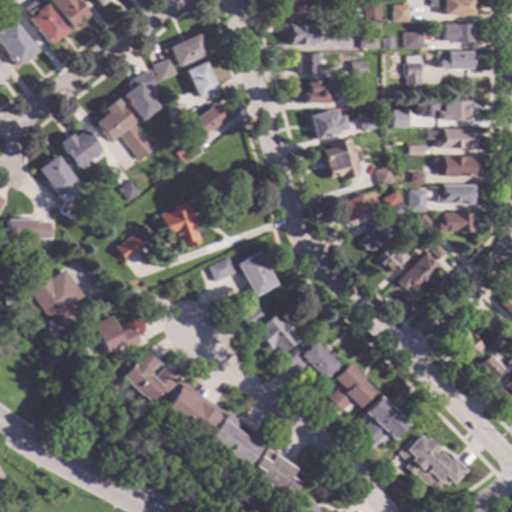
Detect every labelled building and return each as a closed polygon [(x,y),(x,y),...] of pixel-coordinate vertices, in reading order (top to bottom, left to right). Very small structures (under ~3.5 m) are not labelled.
[(75,0),(86,14),(69,28),(47,1),(48,0),(75,0)] [(302,0),(302,12),(275,12),(275,0),(302,0)] [(379,0),(379,22),(360,22),(360,0),(379,0)] [(472,0),(472,16),(441,16),(441,9),(429,9),(429,0),(472,0)] [(64,32),(47,45),(27,20),(34,14),(33,12),(43,4),(64,32)] [(406,22),(391,21),(391,5),(407,6),(406,22)] [(34,50),(14,66),(0,48),(0,30),(12,21),(34,50)] [(316,44),(285,44),(286,24),(316,24),(316,44)] [(470,43),(441,42),(441,24),(445,24),(470,25),(470,43)] [(376,49),(356,49),(356,27),(376,26),(376,49)] [(421,49),(401,49),(401,33),(421,33),(421,49)] [(204,53),(175,67),(167,48),(195,34),(204,53)] [(393,49),(380,49),(380,37),(393,37),(393,49)] [(470,69),(433,69),(433,51),(435,51),(470,51),(470,69)] [(313,74),(296,74),(296,54),(313,54),(313,74)] [(419,84),(404,84),(404,78),(402,78),(401,65),(404,65),(404,57),(418,56),(419,84)] [(173,74),(157,81),(150,65),(166,58),(173,74)] [(214,89),(194,98),(182,71),(202,62),(214,89)] [(365,78),(349,78),(348,78),(348,62),(364,62),(365,78)] [(152,88),(143,91),(156,108),(139,121),(120,96),(131,89),(126,82),(135,75),(146,71),(152,88)] [(365,95),(350,95),(349,78),(365,78),(365,95)] [(335,84),(334,97),(326,97),(325,104),(302,103),(302,92),(305,92),(305,83),(335,84)] [(132,122),(130,124),(150,150),(136,161),(115,135),(107,142),(92,123),(105,112),(102,108),(114,98),(132,122)] [(468,108),(473,108),(473,110),(475,112),(475,117),(473,121),(433,121),(433,118),(425,118),(425,101),(468,101),(468,108)] [(186,119),(170,125),(164,108),(181,103),(186,119)] [(221,119),(198,136),(187,121),(210,104),(221,119)] [(332,117),(340,115),(343,129),(336,131),(336,134),(314,140),(307,115),(330,109),(332,117)] [(406,128),(390,129),(390,111),(406,110),(406,128)] [(376,128),(361,133),(356,117),(372,113),(376,128)] [(98,150),(75,168),(56,143),(68,134),(72,138),(82,129),(98,150)] [(469,130),(468,136),(471,136),(474,140),(474,146),(471,149),(434,149),(434,139),(440,140),(440,129),(469,130)] [(355,176),(327,182),(319,151),(329,149),(327,143),(347,138),(355,176)] [(200,152),(181,165),(173,153),(191,140),(200,152)] [(422,156),(405,155),(405,145),(422,146),(422,156)] [(74,184),(69,188),(73,194),(70,201),(78,205),(71,221),(55,214),(58,206),(34,169),(55,155),(74,184)] [(473,157),(473,177),(434,176),(434,168),(439,169),(439,156),(473,157)] [(391,181),(376,186),(371,171),(387,166),(391,181)] [(422,184),(408,184),(408,173),(422,174),(422,184)] [(137,191),(125,201),(116,190),(128,180),(137,191)] [(472,205),(433,205),(433,196),(439,196),(439,184),(472,184),(472,205)] [(399,200),(385,208),(380,199),(393,191),(399,200)] [(368,211),(344,224),(341,217),(338,218),(333,208),(359,194),(368,211)] [(423,201),(422,211),(409,210),(409,200),(423,201)] [(198,243),(183,248),(182,243),(175,246),(171,234),(164,236),(156,212),(184,202),(198,243)] [(405,211),(392,219),(387,209),(400,202),(405,211)] [(427,221),(420,227),(414,219),(421,213),(427,221)] [(473,232),(434,232),(434,225),(440,225),(440,214),(473,214),(473,232)] [(32,223),(47,223),(47,239),(3,239),(3,219),(32,219),(32,223)] [(389,232),(365,254),(355,243),(378,220),(389,232)] [(433,241),(422,251),(416,244),(426,234),(433,241)] [(140,248),(122,262),(112,248),(130,235),(140,248)] [(404,257),(388,273),(372,258),(389,241),(404,257)] [(444,253),(437,260),(426,250),(433,243),(444,253)] [(274,285),(251,297),(234,265),(256,253),(274,285)] [(437,268),(412,293),(404,286),(400,290),(393,283),(422,254),(437,268)] [(232,273),(212,282),(205,268),(225,258),(232,273)] [(83,299),(68,309),(73,317),(53,331),(21,287),(42,272),(48,279),(62,269),(83,299)] [(511,321),(498,306),(511,292),(511,321)] [(10,302),(3,303),(2,296),(9,295),(10,302)] [(262,318),(247,330),(237,318),(252,305),(262,318)] [(295,340),(280,354),(271,345),(266,350),(251,333),(272,314),(295,340)] [(508,325),(500,334),(489,323),(498,314),(508,325)] [(115,334),(131,327),(138,342),(122,348),(120,344),(102,352),(91,326),(108,318),(115,334)] [(480,348),(467,360),(451,344),(463,332),(480,348)] [(335,366),(320,381),(303,364),(294,374),(283,363),(295,351),(299,355),(311,342),(335,366)] [(157,362),(148,373),(152,377),(160,368),(175,381),(162,395),(157,391),(146,404),(116,379),(142,349),(157,362)] [(499,369),(487,381),(474,368),(486,356),(499,369)] [(361,378),(359,381),(371,393),(355,409),(347,401),(337,411),(323,398),(336,385),(330,379),(346,363),(361,378)] [(511,405),(499,391),(511,378),(511,405)] [(220,412),(199,439),(161,410),(182,382),(220,412)] [(406,424),(391,441),(383,434),(373,445),(358,431),(369,420),(362,413),(377,397),(406,424)] [(263,441),(241,472),(203,444),(226,413),(263,441)] [(422,442),(425,439),(436,449),(431,454),(434,456),(437,452),(446,461),(449,458),(463,471),(450,485),(448,482),(443,488),(440,486),(434,492),(426,485),(425,486),(412,474),(411,475),(403,468),(407,464),(395,454),(417,436),(422,442)] [(270,453),(272,449),(278,453),(275,457),(292,468),(294,465),(297,468),(295,471),(302,475),(284,502),(245,477),(263,449),(270,453)] [(316,511),(336,511),(339,510),(340,511),(292,511),(299,506),(296,502),(302,496),(316,511)]
